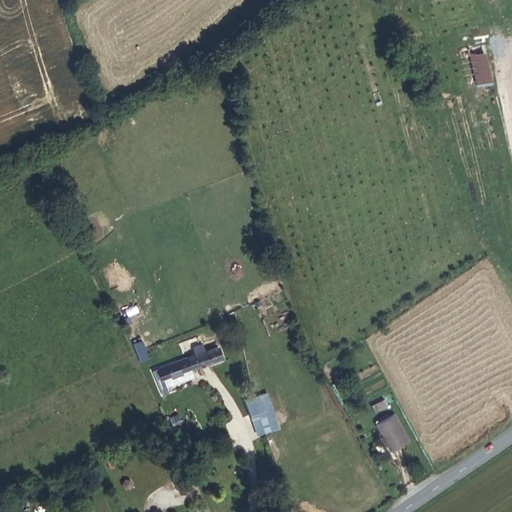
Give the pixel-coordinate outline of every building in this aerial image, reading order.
[(497,84),(487,45),(473,48),(483,87),(497,84)] [(165,377),(226,356),(221,343),(209,347),(206,339),(198,343),(200,350),(160,364),(165,377)] [(245,396),(255,435),(279,428),(268,389),(245,396)] [(379,420),(393,448),(406,442),(392,413),(379,420)] [(288,463),(272,432),(257,440),(273,471),(288,463)] [(171,471),(179,493),(193,488),(185,466),(171,471)]
